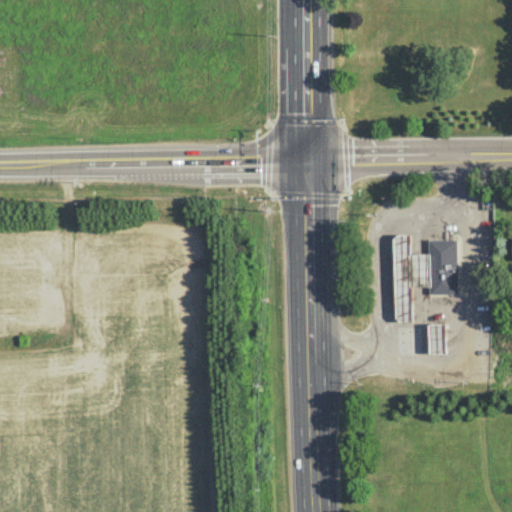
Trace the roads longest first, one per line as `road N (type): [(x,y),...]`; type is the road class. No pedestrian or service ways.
road 1 (secondary): [(304,0),(318,511)]
road 2 (tertiary): [(0,167),(306,164)]
road 3 (tertiary): [(306,164),(458,163)]
